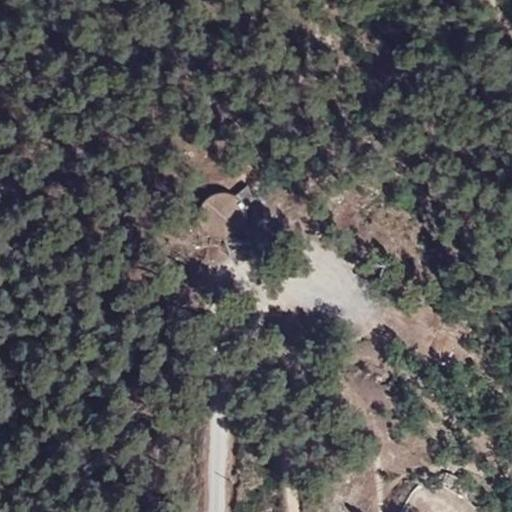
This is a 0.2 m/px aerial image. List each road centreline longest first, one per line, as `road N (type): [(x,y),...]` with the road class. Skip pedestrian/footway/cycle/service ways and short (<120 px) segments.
road 1 (unclassified): [(217,511),(227,317),(254,289),(288,278),(344,282)]
road 2 (track): [(292,511),(286,352),(254,289)]
